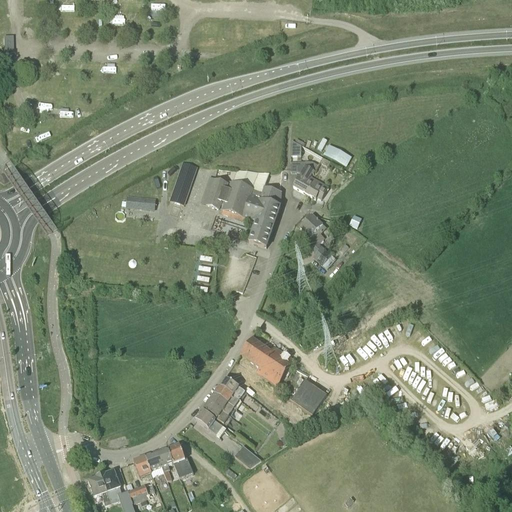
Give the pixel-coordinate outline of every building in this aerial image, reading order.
[(4,56),(13,55),(13,38),(3,38),(4,56)] [(301,158),(302,147),(292,142),(291,158),(301,158)] [(325,159),(350,168),(354,157),(329,148),(325,159)] [(328,169),(330,164),(323,160),(320,165),(328,169)] [(197,169),(183,164),(169,202),(183,207),(197,169)] [(293,189),(308,197),(310,192),(305,189),(311,179),(313,176),(315,173),(307,169),(307,164),(291,164),(291,174),(298,174),(301,176),(293,189)] [(233,185),(230,192),(226,191),(227,186),(214,182),(205,207),(218,212),(219,208),(224,210),(223,213),(242,220),(243,219),(250,222),(256,224),(253,233),(249,244),(266,250),(280,209),(281,195),(264,190),(260,203),(250,199),(252,192),(251,192),(257,176),(238,173),(234,185),(233,185)] [(310,192),(308,197),(316,202),(318,198),(323,201),(329,190),(311,179),(305,189),(310,192)] [(127,198),(126,208),(126,210),(155,213),(156,201),(127,198)] [(315,242),(326,230),(312,217),(300,230),(311,240),(312,239),(315,242)] [(355,217),(351,227),(359,230),(363,220),(355,217)] [(247,231),(253,233),(256,224),(250,222),(249,226),(247,231)] [(322,268),(332,257),(314,243),(309,249),(316,255),(313,259),(322,268)] [(288,293),(293,287),(286,281),(281,288),(288,293)] [(293,340),(305,329),(298,322),(286,333),(293,340)] [(252,341),(241,358),(259,370),(256,375),(277,390),(295,364),(274,349),(271,354),(252,341)] [(225,380),(220,388),(234,398),(240,402),(245,395),(225,380)] [(290,403),(312,418),(327,397),(305,382),(290,403)] [(235,411),(240,402),(234,398),(220,388),(214,396),(228,406),(235,411)] [(214,396),(209,404),(228,417),(230,418),(235,411),(228,406),(214,396)] [(224,427),(230,418),(228,417),(209,404),(203,412),(224,427)] [(202,414),(196,423),(209,433),(219,440),(226,431),(202,414)] [(281,439),(283,447),(289,445),(286,437),(281,439)] [(180,447),(168,452),(174,467),(179,483),(185,481),(183,475),(191,472),(189,465),(186,466),(180,447)] [(250,471),(262,463),(243,448),(234,459),(250,471)] [(174,467),(168,452),(157,456),(163,471),(167,483),(168,484),(172,482),(168,473),(170,472),(169,468),(174,467)] [(146,460),(151,475),(163,471),(157,456),(146,460)] [(151,475),(146,460),(134,464),(140,481),(152,477),(151,475)] [(237,477),(227,470),(224,474),(234,481),(237,477)] [(105,476),(101,477),(108,495),(111,508),(112,511),(120,511),(114,493),(120,490),(114,473),(105,476)] [(106,511),(112,511),(111,508),(108,495),(101,477),(97,479),(88,483),(94,500),(101,497),(106,511)] [(158,501),(152,486),(129,494),(128,494),(118,497),(122,511),(134,511),(133,507),(151,501),(152,504),(158,501)]
